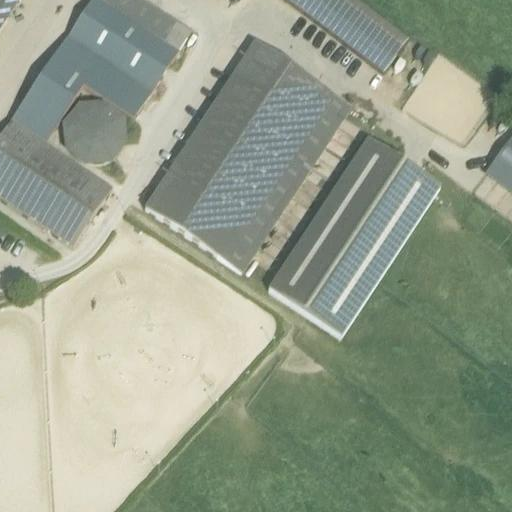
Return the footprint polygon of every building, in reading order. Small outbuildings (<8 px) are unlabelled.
[(195,36),(138,0),(95,0),(0,150),(0,205),(68,249),(107,187),(49,150),(86,93),(138,126),(195,36)] [(0,0),(0,42),(27,0),(0,0)] [(411,43),(353,0),(284,0),(391,81),(411,43)] [(354,111),(255,47),(146,215),(245,279),(354,111)] [(105,107),(80,109),(65,130),(66,156),(90,172),(117,168),(131,147),(129,122),(105,107)] [(511,142),(483,183),(511,204),(511,142)] [(448,197),(370,145),(269,295),(347,347),(448,197)]
